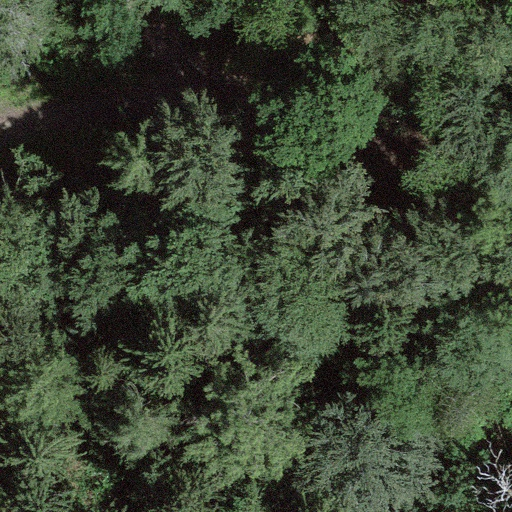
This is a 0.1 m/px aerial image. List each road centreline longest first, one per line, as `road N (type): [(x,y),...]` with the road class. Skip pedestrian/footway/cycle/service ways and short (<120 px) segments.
road 1 (track): [(511,197),(212,91),(135,0)]
road 2 (track): [(212,91),(0,124)]
